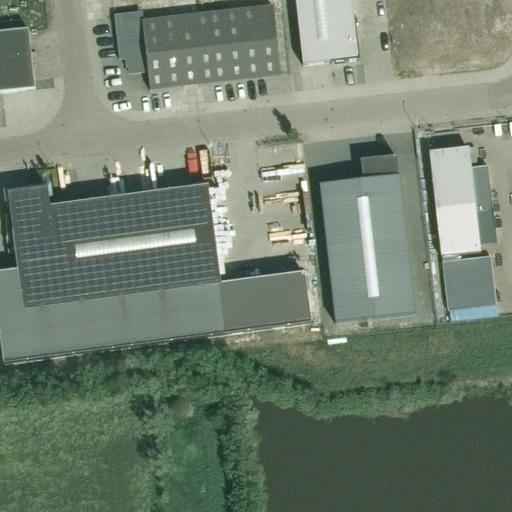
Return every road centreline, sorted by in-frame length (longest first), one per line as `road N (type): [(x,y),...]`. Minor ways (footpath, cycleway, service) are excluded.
road 1 (unclassified): [(86,144),(511,93)]
road 2 (unclassified): [(86,144),(71,0)]
